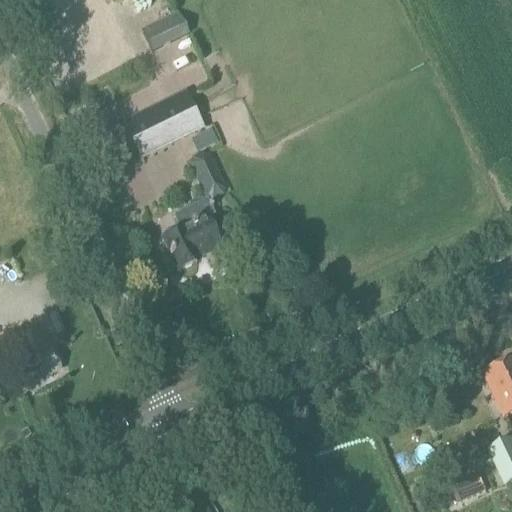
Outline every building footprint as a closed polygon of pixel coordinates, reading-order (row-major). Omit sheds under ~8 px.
[(189,37),(180,18),(144,35),(152,54),(189,37)] [(207,86),(184,96),(191,111),(214,100),(207,86)] [(178,101),(109,134),(128,174),(197,143),(178,101)] [(208,160),(192,167),(207,200),(223,193),(208,160)] [(180,232),(162,240),(178,274),(196,265),(195,262),(224,249),(209,219),(180,233),(180,232)] [(13,345),(17,353),(13,356),(16,363),(20,360),(31,384),(59,372),(50,353),(47,354),(38,334),(13,345)] [(511,363),(483,377),(504,420),(511,416),(511,363)] [(0,411),(0,432),(11,430),(6,410),(0,411)] [(511,440),(487,452),(497,472),(492,474),(499,490),(505,488),(505,489),(506,488),(511,485),(511,440)] [(422,445),(406,445),(406,463),(422,463),(422,445)] [(459,507),(484,495),(473,471),(447,483),(459,507)]
